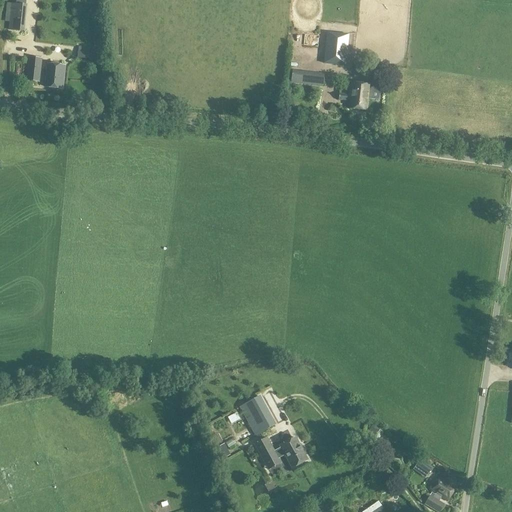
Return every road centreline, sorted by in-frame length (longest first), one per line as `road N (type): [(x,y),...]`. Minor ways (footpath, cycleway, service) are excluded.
road 1 (unclassified): [(511,166),(0,109)]
road 2 (unclassified): [(464,511),(511,216)]
road 3 (unknown): [(420,511),(299,386)]
